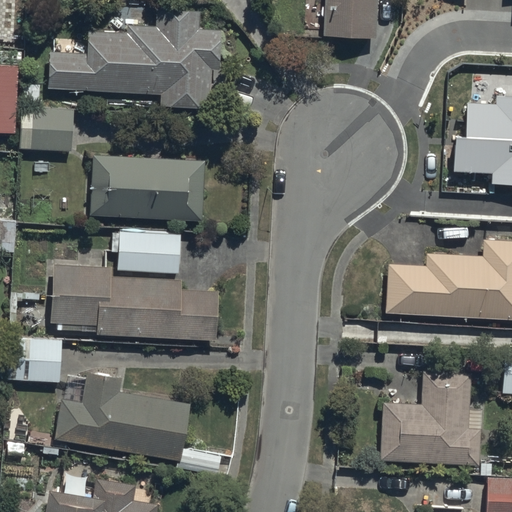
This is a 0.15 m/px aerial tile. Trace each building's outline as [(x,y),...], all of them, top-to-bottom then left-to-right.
[(317,0),(315,39),(375,43),(377,0),(317,0)] [(48,46),(48,85),(159,88),(158,101),(209,102),(210,64),(218,64),(219,24),(197,24),(198,4),(155,3),(155,21),(125,20),(125,28),(86,27),(86,47),(48,46)] [(466,100),(465,138),(455,138),(454,172),(492,173),(491,183),(511,183),(511,98),(493,97),(493,102),(466,100)] [(19,103),(19,144),(37,145),(37,150),(48,150),(48,145),(71,145),(72,104),(19,103)] [(87,219),(207,222),(209,155),(90,151),(87,219)] [(117,249),(116,266),(177,269),(179,229),(118,225),(118,229),(111,229),(110,248),(117,249)] [(416,320),(416,310),(511,314),(511,237),(480,236),(479,252),(423,248),(422,261),(385,259),(382,306),(398,307),(397,318),(416,320)] [(214,335),(216,285),(181,284),(181,275),(110,272),(111,262),(50,260),(48,319),(56,319),(56,327),(93,328),(93,331),(214,335)] [(58,378),(59,337),(19,335),(17,376),(58,378)] [(511,348),(501,348),(499,388),(511,388),(511,348)] [(379,459),(481,466),(488,374),(386,367),(379,459)] [(54,442),(180,462),(191,397),(65,377),(54,442)] [(511,511),(511,473),(484,473),(482,511),(511,511)] [(93,487),(46,479),(40,511),(154,511),(156,499),(133,496),(135,481),(95,475),(93,487)]
